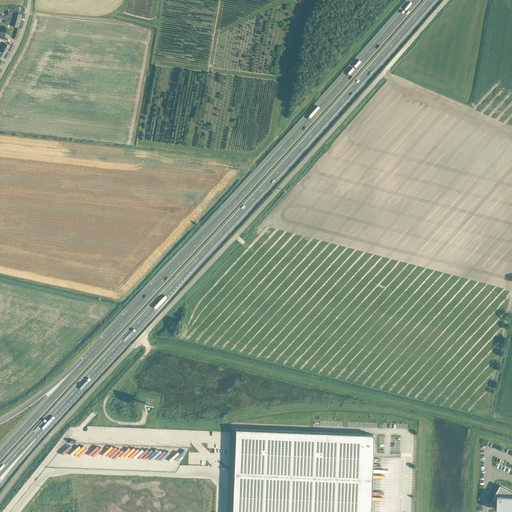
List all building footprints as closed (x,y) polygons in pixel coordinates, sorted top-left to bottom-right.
[(14,13),(11,12),(8,11),(7,16),(5,24),(17,27),(21,14),(15,13),(14,13)] [(9,46),(5,43),(1,50),(0,49),(0,56),(3,58),(9,46)] [(255,200),(247,211),(249,212),(257,201),(255,200)] [(232,511),(370,511),(374,435),(236,429),(232,511)] [(511,511),(511,491),(500,485),(500,486),(501,487),(495,498),(494,498),(493,499),(500,502),(499,507),(498,508),(498,509),(499,510),(511,511)]
